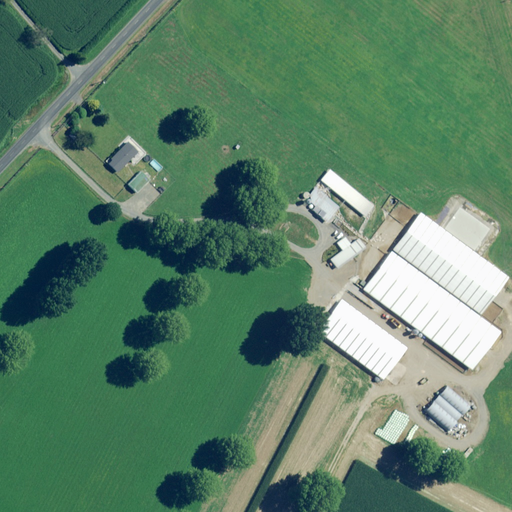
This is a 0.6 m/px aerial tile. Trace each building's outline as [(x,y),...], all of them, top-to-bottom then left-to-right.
[(112,145),(115,143),(110,138),(111,137),(101,127),(88,140),(98,150),(102,146),(106,151),(105,152),(112,160),(119,152),(112,145)] [(148,181),(139,172),(126,186),(135,194),(148,181)] [(314,187),(308,196),(309,203),(313,206),(309,211),(325,223),(338,207),(326,198),(330,193),(324,188),(314,187)] [(378,214),(364,210),(357,228),(371,233),(378,214)] [(409,213),(367,275),(406,301),(418,283),(471,319),(501,275),(409,213)] [(349,246),(344,240),(336,245),(341,253),(329,261),(335,270),(363,250),(357,241),(349,246)] [(469,406),(446,386),(437,396),(460,416),(469,406)] [(455,422),(432,402),(424,411),(434,420),(447,431),(455,422)]
